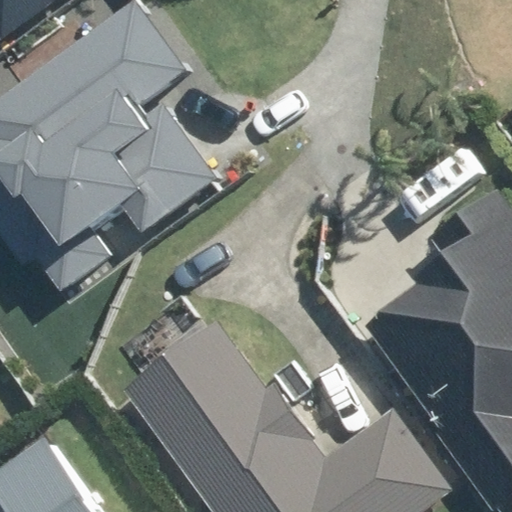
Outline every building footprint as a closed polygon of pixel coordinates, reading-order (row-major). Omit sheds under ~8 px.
[(5,43),(63,0),(0,0),(0,36),(1,36),(5,43)] [(0,227),(58,305),(205,193),(210,200),(234,181),(166,92),(184,78),(129,6),(0,104),(0,227)] [(511,511),(511,206),(498,187),(452,219),(470,245),(442,265),(475,302),(410,300),(367,331),(496,511),(511,511)] [(181,298),(120,345),(144,376),(126,389),(220,511),(437,511),(458,496),(396,414),(331,463),(220,317),(205,329),(181,298)] [(96,511),(51,450),(0,487),(0,499),(9,511),(96,511)]
